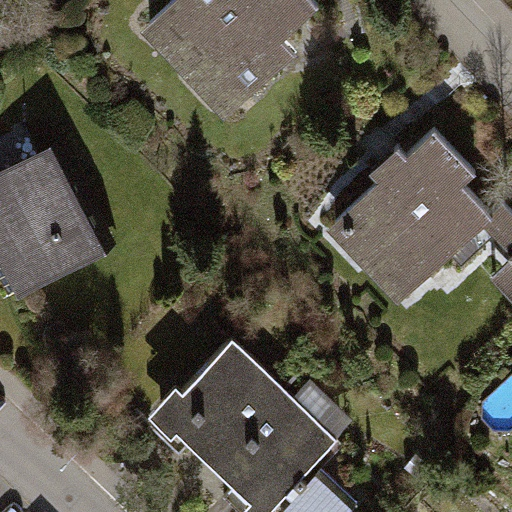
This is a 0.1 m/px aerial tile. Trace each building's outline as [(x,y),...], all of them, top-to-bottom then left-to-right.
[(309,28),(282,0),(159,0),(132,26),(216,115),(309,28)] [(511,311),(511,210),(438,128),(329,225),(453,364),(511,311)] [(0,293),(87,259),(48,160),(0,179),(0,293)] [(286,395),(228,343),(157,421),(215,473),(286,395)] [(274,511),(340,444),(286,395),(215,473),(260,511),(274,511)]
